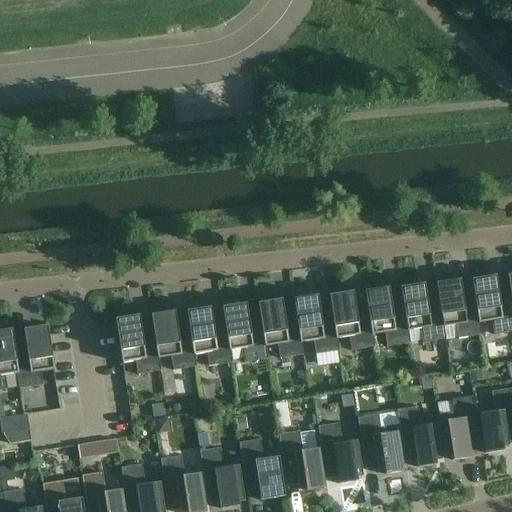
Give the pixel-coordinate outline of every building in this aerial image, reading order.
[(490,285),(488,277),(471,280),(480,336),(481,335),(479,323),(491,321),(493,335),(511,332),(511,308),(507,276),(506,276),(508,288),(496,290),(496,284),(490,285)] [(454,289),(453,281),(436,284),(444,339),(445,339),(443,327),(455,325),(457,339),(480,336),(471,280),(472,292),(461,294),(460,288),(454,289)] [(418,293),(417,285),(400,288),(409,343),(410,343),(408,331),(420,329),(422,343),(444,339),(436,284),(435,284),(437,296),(425,298),(424,292),(418,293)] [(383,297),(382,289),(364,292),(373,347),(374,347),(372,335),(384,333),(386,347),(409,343),(400,288),(399,288),(401,300),(390,302),(389,296),(383,297)] [(347,301),(346,293),(329,296),(338,351),(336,339),(348,337),(350,351),(373,347),(364,292),(366,304),(354,306),(353,300),(347,301)] [(312,305),(310,297),(293,300),(302,355),(303,355),(301,343),(313,341),(315,355),(338,351),(329,296),(328,296),(330,308),(318,310),(317,304),(312,305)] [(276,309),(275,301),(258,304),(266,359),(267,359),(265,347),(277,345),(279,359),(302,355),(293,300),(292,300),(294,312),(283,314),(282,308),(276,309)] [(240,313),(239,305),(222,308),(231,363),(230,351),(241,349),(244,363),(266,359),(258,304),(257,304),(259,316),(247,318),(246,312),(240,313)] [(205,317),(203,309),(186,312),(195,367),(196,367),(194,355),(206,353),(208,367),(231,363),(222,308),(221,308),(223,320),(212,322),(211,316),(205,317)] [(169,321),(168,313),(151,316),(159,371),(160,371),(158,359),(170,357),(172,371),(195,367),(186,312),(187,324),(176,326),(175,320),(169,321)] [(114,320),(121,363),(134,361),(137,375),(159,371),(151,316),(150,316),(152,328),(140,330),(139,324),(134,325),(132,317),(114,320)] [(46,326),(29,329),(29,337),(23,338),(24,343),(12,344),(19,389),(42,386),(40,372),(53,370),(46,326)] [(0,390),(6,390),(4,376),(16,374),(19,389),(12,344),(11,332),(0,333),(0,390)] [(483,357),(472,358),(473,368),(484,366),(483,357)] [(479,370),(470,371),(471,382),(481,380),(479,370)] [(511,441),(511,392),(511,389),(491,392),(494,412),(478,415),(485,454),(503,451),(502,447),(508,446),(508,442),(511,441)] [(366,396),(354,398),(357,412),(368,410),(366,396)] [(480,448),(472,397),(451,400),(453,413),(438,416),(445,458),(451,457),(452,461),(470,458),(468,450),(480,448)] [(285,400),(274,402),(278,427),(289,425),(285,400)] [(164,403),(151,405),(153,417),(165,415),(164,403)] [(417,468),(435,465),(434,461),(441,460),(435,425),(420,427),(417,407),(396,411),(404,462),(416,460),(417,468)] [(26,415),(0,419),(0,428),(1,434),(9,433),(11,444),(30,441),(26,415)] [(384,475),(402,472),(395,426),(380,428),(377,415),(357,418),(365,470),(377,468),(377,472),(384,471),(384,475)] [(167,418),(155,420),(157,433),(169,431),(167,418)] [(244,419),(235,420),(237,430),(246,429),(244,419)] [(338,484),(356,482),(356,478),(362,477),(355,434),(340,437),(338,424),(317,427),(325,478),(337,477),(338,484)] [(305,492),(323,489),(317,449),(302,452),(299,432),(278,435),(286,487),(298,485),(299,489),(305,488),(305,492)] [(206,433),(196,434),(199,448),(208,446),(206,433)] [(100,442),(86,444),(77,446),(79,460),(118,454),(116,440),(114,440),(112,440),(100,442)] [(260,501),(284,497),(276,451),(261,453),(259,440),(238,443),(247,495),(258,493),(260,501)] [(220,509),(238,507),(237,503),(244,502),(237,459),(222,462),(220,449),(199,452),(207,503),(219,501),(220,509)] [(204,511),(199,474),(184,476),(180,457),(160,460),(168,511),(180,509),(180,511),(204,511)] [(144,485),(141,465),(120,468),(127,511),(164,511),(159,482),(144,485)] [(11,466),(0,467),(0,478),(1,482),(1,484),(2,493),(7,492),(6,481),(13,480),(11,466)] [(105,493),(102,473),(81,476),(86,511),(123,511),(120,490),(105,493)] [(62,481),(42,485),(45,511),(82,511),(80,492),(64,494),(62,481)] [(2,494),(5,511),(41,511),(41,507),(26,510),(23,490),(7,492),(2,493),(2,494)]
